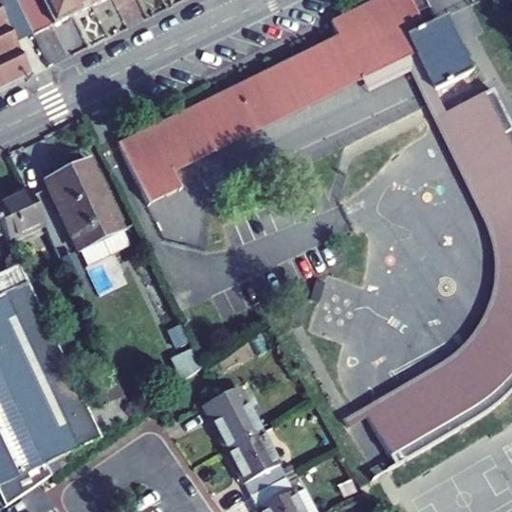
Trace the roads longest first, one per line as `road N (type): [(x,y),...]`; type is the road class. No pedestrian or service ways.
road 1 (residential): [(0,129),(267,0)]
road 2 (residential): [(193,511),(150,451),(77,497),(86,511)]
